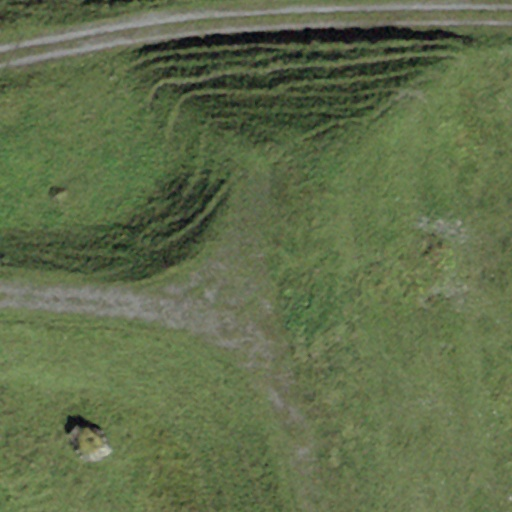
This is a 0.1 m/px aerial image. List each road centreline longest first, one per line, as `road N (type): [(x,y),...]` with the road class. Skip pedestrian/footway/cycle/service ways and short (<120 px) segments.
road 1 (track): [(0,50),(240,14),(511,13)]
road 2 (track): [(309,511),(283,406),(236,345),(176,312),(0,300)]
